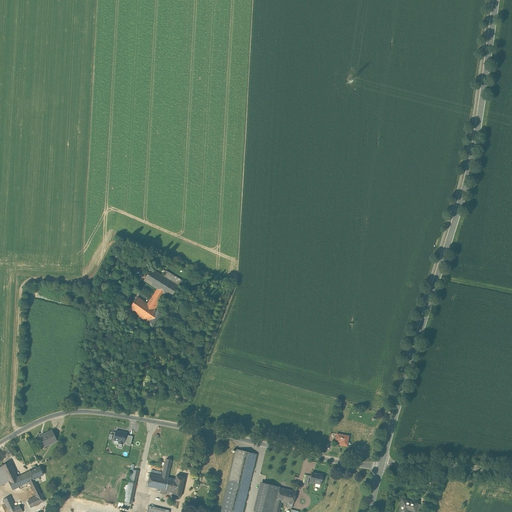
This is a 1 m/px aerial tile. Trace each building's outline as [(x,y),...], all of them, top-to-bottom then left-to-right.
[(162,275),(151,268),(143,280),(156,288),(165,294),(170,297),(178,285),(162,275)] [(181,280),(166,270),(162,275),(178,285),(181,280)] [(156,288),(147,303),(154,308),(162,296),(163,297),(165,294),(156,288)] [(147,303),(137,296),(129,308),(148,322),(156,310),(147,303)] [(148,322),(147,324),(152,327),(162,312),(157,309),(148,322)] [(131,444),(132,436),(126,434),(126,432),(114,429),(112,443),(118,444),(117,448),(122,449),(124,442),(131,444)] [(52,430),(40,436),(45,447),(57,441),(52,430)] [(335,441),(339,441),(343,442),(342,445),(346,446),(348,436),(337,434),(336,434),(335,441)] [(242,511),(257,454),(237,449),(221,511),(242,511)] [(171,460),(166,459),(162,475),(168,477),(171,460)] [(17,477),(10,462),(1,466),(2,466),(9,481),(17,477)] [(9,481),(2,466),(0,466),(0,482),(1,485),(9,481)] [(39,467),(29,472),(32,480),(34,479),(43,475),(39,467)] [(132,469),(129,482),(123,481),(118,501),(131,504),(138,470),(132,469)] [(17,477),(9,481),(12,489),(29,481),(32,480),(29,472),(17,477)] [(323,475),(312,472),(312,475),(311,477),(310,481),(321,483),(323,475)] [(162,475),(150,473),(147,486),(166,490),(169,477),(168,477),(162,475)] [(175,479),(169,477),(166,490),(172,492),(172,495),(180,497),(184,477),(176,475),(175,479)] [(44,500),(34,479),(32,480),(29,481),(36,496),(27,500),(30,507),(44,500)] [(280,487),(264,483),(262,489),(279,492),(280,487)] [(280,487),(279,492),(277,500),(282,501),(288,503),(287,506),(292,507),(296,491),(280,487)] [(279,492),(262,489),(257,511),(259,511),(273,511),(277,500),(279,492)] [(19,504),(15,506),(10,496),(4,499),(9,511),(19,511),(22,511),(19,504)] [(277,500),(273,511),(279,511),(282,501),(277,500)] [(416,511),(419,505),(403,501),(400,511),(406,511),(407,510),(413,511),(416,511)]
